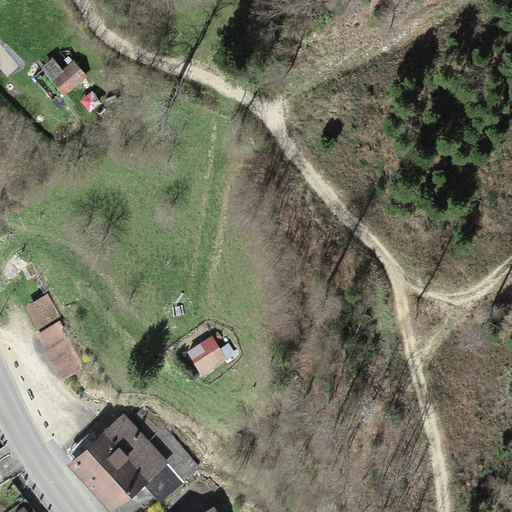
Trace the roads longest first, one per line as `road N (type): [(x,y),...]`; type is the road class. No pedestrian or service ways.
road 1 (track): [(441,511),(436,443),(398,278),(267,113),(201,73),(136,52),(99,27),(80,0)]
road 2 (track): [(267,113),(301,84),(454,0)]
road 3 (primary): [(0,388),(31,451),(77,511)]
road 4 (track): [(398,278),(460,295),(511,263)]
